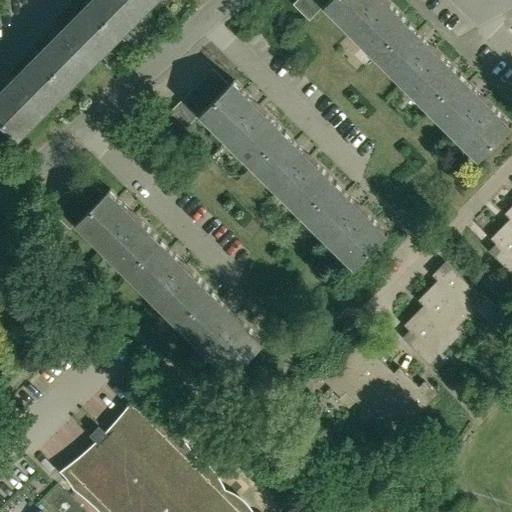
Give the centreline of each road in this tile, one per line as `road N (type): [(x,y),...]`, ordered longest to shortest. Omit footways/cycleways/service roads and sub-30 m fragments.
road 1 (residential): [(359,177),(206,18)]
road 2 (residential): [(230,275),(84,130)]
road 3 (residential): [(374,310),(511,165)]
road 4 (residential): [(84,130),(206,18)]
